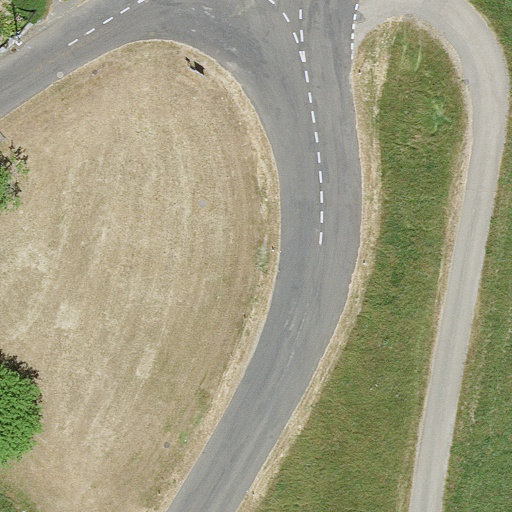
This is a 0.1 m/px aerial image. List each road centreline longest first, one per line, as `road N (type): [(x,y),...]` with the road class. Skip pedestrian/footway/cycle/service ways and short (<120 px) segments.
road 1 (tertiary): [(291,0),(325,176),(327,254),(312,325),(209,511)]
road 2 (residential): [(0,92),(155,0)]
